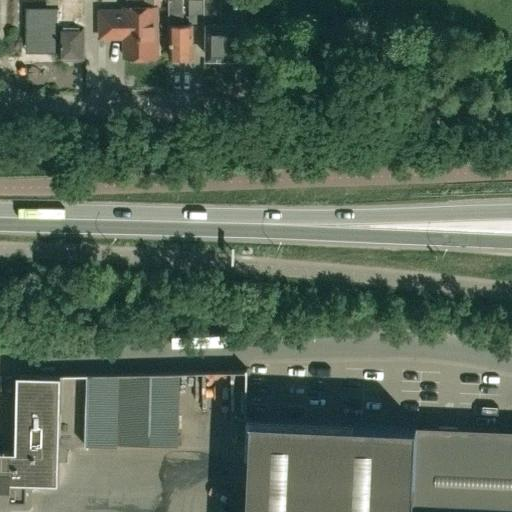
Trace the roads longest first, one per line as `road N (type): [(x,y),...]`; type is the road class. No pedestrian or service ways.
road 1 (unclassified): [(511,366),(401,351),(0,359)]
road 2 (unclassified): [(0,107),(511,118)]
road 3 (primary): [(235,223),(300,234),(511,243)]
road 4 (primary): [(511,211),(235,223)]
road 5 (primary): [(235,223),(0,216)]
